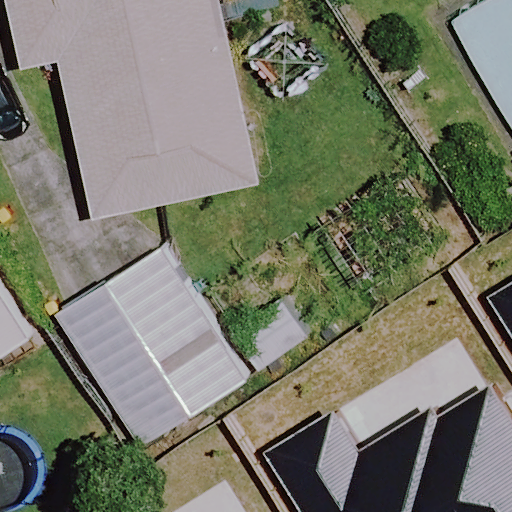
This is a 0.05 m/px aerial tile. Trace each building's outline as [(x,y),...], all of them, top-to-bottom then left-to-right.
[(261,177),(221,0),(7,0),(22,64),(61,55),(97,214),(261,177)] [(511,11),(503,0),(483,0),(443,31),(511,121),(511,11)] [(403,174),(320,225),(357,287),(441,236),(403,174)] [(229,339),(158,236),(50,312),(146,449),(310,334),(286,299),(229,339)] [(0,356),(31,339),(0,284),(0,356)] [(511,511),(511,470),(441,511),(511,511)] [(47,511),(27,477),(0,492),(0,511),(47,511)]
